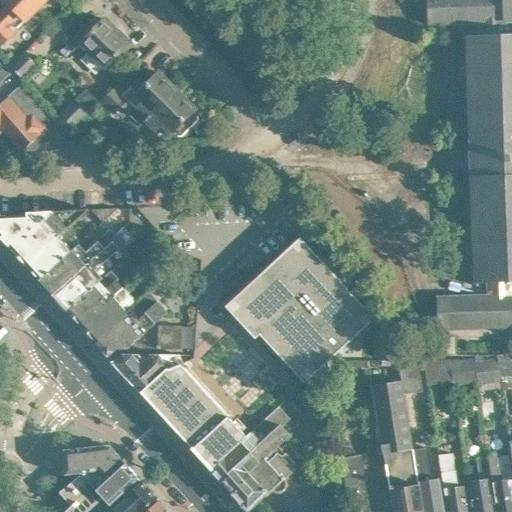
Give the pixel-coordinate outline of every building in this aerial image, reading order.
[(20,16),(24,20),(45,0),(4,0),(8,3),(0,11),(0,44),(12,33),(7,28),(20,16)] [(511,0),(428,0),(430,24),(480,22),(480,38),(467,38),(476,282),(489,282),(489,297),(437,299),(439,329),(511,326),(511,0)] [(97,25),(91,19),(66,45),(72,52),(80,45),(104,68),(128,44),(126,41),(127,39),(118,31),(117,32),(103,20),(97,25)] [(11,69),(22,81),(37,66),(25,55),(11,69)] [(0,83),(11,74),(1,63),(0,63),(0,83)] [(139,126),(175,91),(157,73),(144,86),(139,81),(123,96),(115,87),(97,104),(106,113),(112,107),(121,117),(126,112),(139,126)] [(199,115),(175,91),(139,126),(132,133),(138,139),(143,134),(148,139),(162,126),(175,139),(177,137),(181,137),(197,121),(197,117),(199,115)] [(6,99),(0,104),(0,125),(3,129),(22,151),(27,147),(29,148),(31,149),(34,149),(36,147),(38,144),(37,141),(36,139),(40,135),(37,132),(41,129),(32,118),(28,123),(6,99)] [(68,133),(87,114),(74,102),(56,120),(68,133)] [(104,222),(118,208),(92,210),(104,222)] [(25,265),(77,220),(87,210),(52,212),(12,252),(25,266),(25,265)] [(0,238),(12,252),(52,212),(0,215),(0,238)] [(39,281),(88,238),(88,237),(90,235),(77,220),(25,265),(39,281)] [(67,311),(111,273),(111,272),(130,254),(125,247),(134,239),(124,227),(110,239),(113,243),(53,296),(67,311)] [(113,243),(110,239),(106,235),(95,244),(88,238),(39,281),(53,296),(113,243)] [(226,306),(225,307),(255,340),(262,333),(306,380),(303,383),(304,384),(375,319),(374,318),(372,320),(333,277),(335,276),(312,251),(307,255),(298,245),(282,259),(280,257),(266,270),(268,273),(229,309),(226,306)] [(184,264),(175,253),(167,260),(176,270),(184,264)] [(80,326),(122,289),(116,281),(117,280),(111,273),(67,311),(80,326)] [(156,287),(136,305),(94,342),(108,357),(116,349),(126,350),(132,345),(135,350),(193,349),(194,338),(182,338),(183,328),(160,327),(156,323),(166,314),(158,304),(165,298),(156,287)] [(94,342),(136,305),(122,289),(80,326),(79,326),(94,342)] [(0,343),(8,336),(0,327),(0,343)] [(461,353),(461,334),(443,335),(443,353),(461,353)] [(139,356),(135,356),(121,356),(113,363),(141,393),(169,367),(170,368),(183,363),(195,358),(196,357),(195,356),(150,356),(144,362),(139,356)] [(423,392),(417,359),(399,362),(402,381),(405,395),(423,392)] [(470,360),(451,363),(454,384),(473,382),(470,360)] [(497,361),(474,363),(478,385),(500,383),(497,361)] [(169,367),(141,393),(190,447),(191,446),(193,449),(210,434),(207,431),(228,412),(183,363),(170,368),(169,367)] [(316,389),(328,377),(326,365),(310,379),(309,381),(316,389)] [(423,511),(413,450),(405,395),(402,381),(371,386),(381,453),(383,452),(389,491),(383,492),(381,496),(382,505),(386,508),(392,507),(392,511),(423,511)] [(279,447),(290,436),(282,427),(288,420),(279,409),(250,436),(212,471),(244,507),(250,509),(264,496),(266,497),(272,491),(275,493),(279,493),(283,491),(285,485),(284,480),(297,469),(279,447)] [(191,446),(190,447),(192,450),(212,471),(250,436),(228,412),(207,431),(210,434),(193,449),(191,446)] [(60,452),(55,477),(81,474),(81,477),(79,477),(60,493),(62,495),(55,501),(64,511),(65,511),(72,507),(122,461),(111,448),(104,447),(63,451),(60,452)] [(426,448),(413,450),(423,511),(444,511),(440,479),(431,480),(426,448)] [(453,454),(451,454),(443,455),(439,456),(447,511),(468,511),(465,486),(458,487),(453,454)] [(369,511),(361,456),(341,460),(349,511),(369,511)] [(511,511),(511,479),(509,457),(488,460),(491,479),(496,511),(511,511)] [(496,511),(491,479),(488,460),(476,461),(479,481),(467,482),(472,511),(496,511)] [(139,479),(122,461),(72,507),(65,511),(88,511),(97,504),(103,511),(139,479)] [(141,482),(108,511),(141,511),(156,499),(145,486),(141,482)] [(168,511),(158,501),(146,511),(168,511)]
